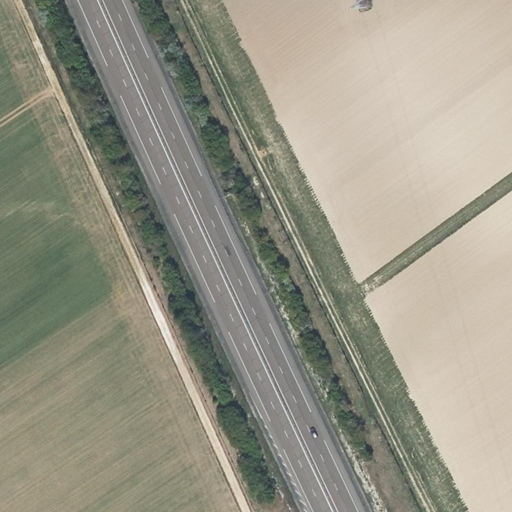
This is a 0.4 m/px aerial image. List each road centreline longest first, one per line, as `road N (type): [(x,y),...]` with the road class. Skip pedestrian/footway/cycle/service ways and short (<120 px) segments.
road 1 (track): [(430,511),(181,0)]
road 2 (motorway): [(358,511),(116,0)]
road 3 (motorway): [(89,0),(329,511)]
road 4 (track): [(16,0),(243,511)]
